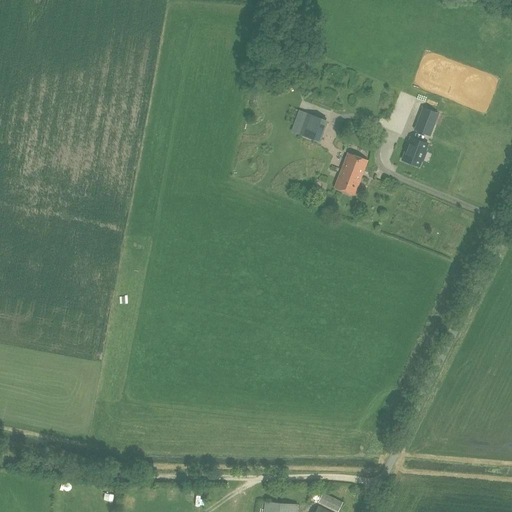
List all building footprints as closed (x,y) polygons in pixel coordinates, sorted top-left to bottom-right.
[(419,117),(418,119),(429,123),(425,133),(422,132),(422,133),(430,136),(434,125),(433,124),(437,112),(423,107),(419,117)] [(307,114),(300,134),(320,142),(328,121),(307,114)] [(427,145),(411,138),(401,160),(418,167),(421,159),(418,158),(421,152),(424,153),(427,145)] [(355,195),(368,160),(348,152),(335,187),(355,195)] [(322,171),(331,174),(335,163),(325,160),(322,171)] [(112,485),(102,489),(108,501),(117,496),(112,485)] [(164,502),(164,490),(155,490),(156,502),(164,502)] [(342,502),(323,493),(319,502),(338,511),(342,502)] [(264,511),(298,511),(299,504),(265,501),(264,511)]
